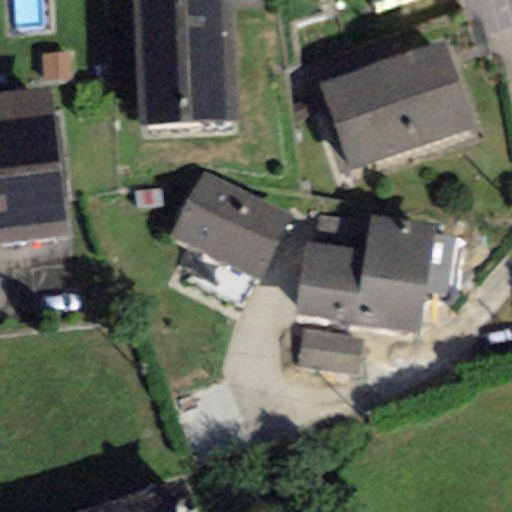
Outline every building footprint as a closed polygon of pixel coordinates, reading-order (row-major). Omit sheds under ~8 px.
[(41,0),(10,0),(12,31),(43,30),(41,0)] [(134,0),(140,125),(236,121),(230,0),(134,0)] [(321,86),(351,172),(474,130),(445,44),(321,86)] [(0,245),(68,237),(48,90),(0,96),(0,245)] [(203,173),(170,235),(260,283),(293,220),(203,173)] [(435,228),(371,218),(364,256),(309,247),(298,315),(417,334),(425,293),(433,239),(435,228)] [(454,242),(433,239),(425,293),(446,296),(454,242)] [(357,375),(362,341),(304,333),(299,367),(357,375)] [(192,511),(184,483),(116,505),(118,511),(192,511)]
